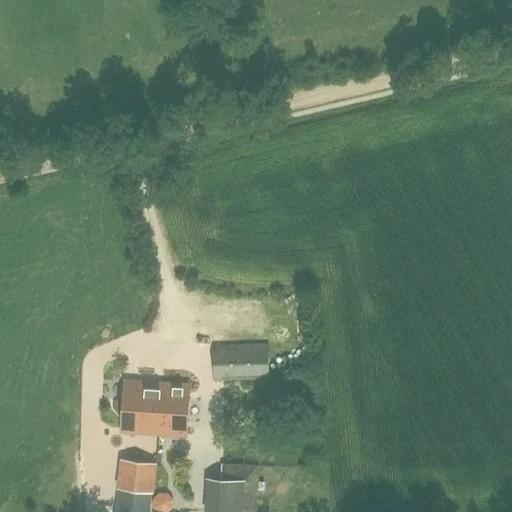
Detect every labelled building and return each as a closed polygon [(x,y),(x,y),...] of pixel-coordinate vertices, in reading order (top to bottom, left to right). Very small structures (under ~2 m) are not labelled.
[(214,379),(270,378),(270,344),(213,345),(214,379)] [(186,436),(189,385),(125,381),(122,432),(186,436)] [(116,489),(119,489),(115,511),(150,511),(153,494),(154,494),(158,464),(120,459),(116,489)] [(257,511),(259,466),(224,464),(223,479),(207,479),(204,511),(257,511)] [(169,511),(179,510),(175,492),(157,495),(159,511),(169,511)]
